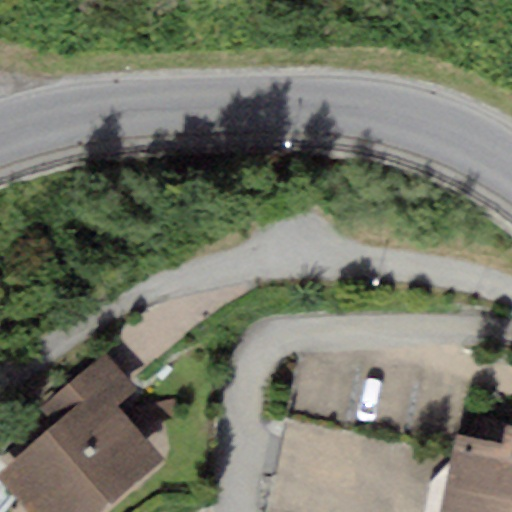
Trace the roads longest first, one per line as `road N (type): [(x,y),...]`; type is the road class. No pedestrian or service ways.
road 1 (residential): [(511,298),(442,275),(328,256),(242,259),(192,274),(0,383)]
road 2 (tertiary): [(0,140),(96,115),(227,102),(333,109),(452,137),(511,174)]
road 3 (residential): [(511,324),(276,343),(250,372),(236,511)]
